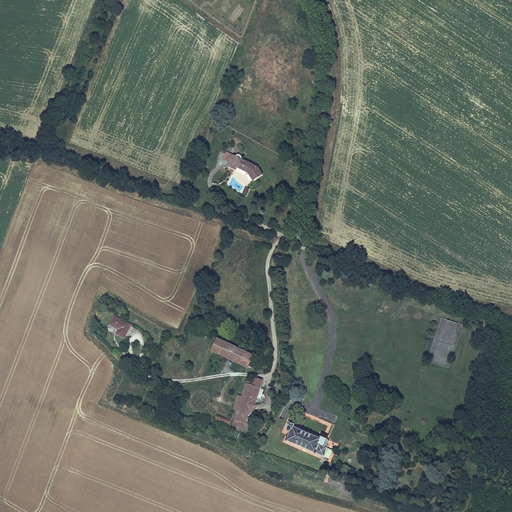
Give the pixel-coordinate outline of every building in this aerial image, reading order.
[(261,177),(256,168),(240,161),(237,170),(241,172),(249,175),(251,177),(250,178),(252,182),(261,177)] [(130,323),(113,314),(109,322),(118,326),(116,332),(123,336),(130,323)] [(438,354),(434,352),(432,356),(438,358),(440,358),(440,352),(445,352),(453,354),(455,347),(462,325),(447,320),(445,320),(441,333),(441,337),(441,343),(438,342),(438,343),(438,354)] [(252,353),(217,336),(212,348),(246,365),(252,353)] [(248,383),(257,386),(259,380),(250,377),(248,383)] [(244,428),(257,386),(248,383),(241,381),(237,393),(234,392),(229,407),(231,408),(227,423),(244,428)] [(214,417),(192,410),(191,414),(213,420),(214,417)] [(332,441),(324,438),(325,436),(320,434),(319,436),(294,425),(294,421),(290,420),(287,429),(288,431),(288,433),(288,435),(286,438),(284,440),(284,441),(284,442),(285,443),(286,443),(286,444),(288,444),(288,443),(308,451),(311,452),(313,453),(313,454),(313,455),(313,456),(314,456),(314,457),(315,457),(316,457),(317,457),(318,457),(320,456),(327,459),(332,441)] [(346,490),(348,483),(329,478),(328,483),(327,485),(337,487),(336,491),(345,494),(346,490)]
